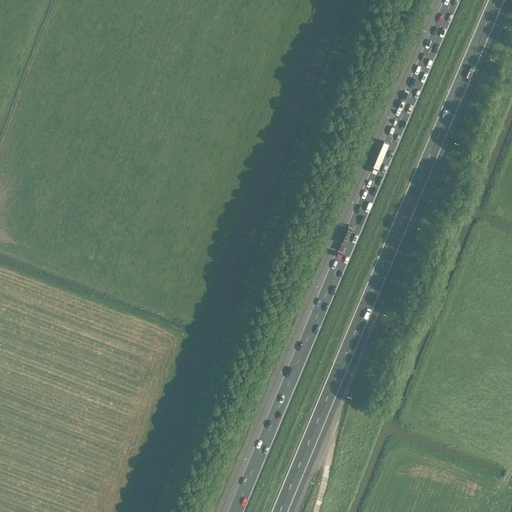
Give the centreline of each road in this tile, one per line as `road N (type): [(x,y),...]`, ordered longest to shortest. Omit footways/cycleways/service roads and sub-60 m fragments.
road 1 (motorway): [(451,0),(233,511)]
road 2 (motorway): [(278,511),(494,0)]
